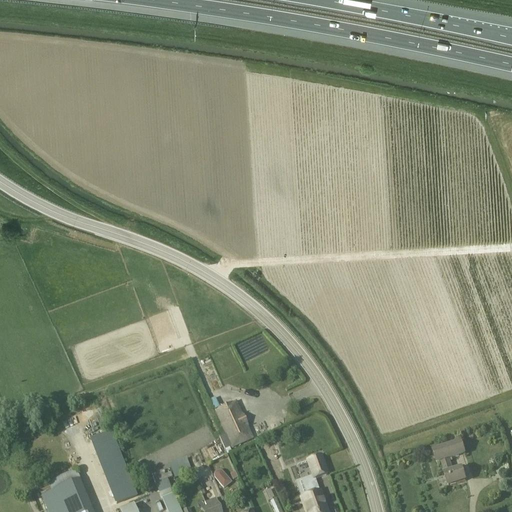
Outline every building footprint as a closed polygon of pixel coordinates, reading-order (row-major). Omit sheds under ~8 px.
[(201,359),(206,375),(217,371),(212,355),(201,359)] [(219,437),(225,450),(231,447),(231,448),(252,439),(246,426),(247,426),(242,415),(241,415),(235,403),(231,405),(231,404),(219,409),(219,410),(215,412),(225,435),(219,437)] [(111,433),(90,441),(115,506),(137,497),(111,433)] [(443,475),(448,488),(466,482),(461,469),(453,472),(449,460),(465,455),(461,442),(432,451),(436,464),(440,463),(444,475),(443,475)] [(308,496),(301,499),(305,511),(326,511),(319,492),(314,480),(327,475),(320,457),(307,461),(313,476),(303,480),(308,496)] [(151,474),(160,496),(172,492),(166,477),(189,468),(186,460),(151,474)] [(92,511),(80,481),(76,471),(47,483),(49,487),(39,491),(47,511),(92,511)] [(214,479),(216,481),(223,475),(221,473),(219,472),(217,472),(215,474),(214,476),(214,479)] [(160,498),(162,503),(166,511),(180,511),(172,493),(160,498)] [(280,511),(276,499),(270,502),(274,511),(280,511)] [(221,511),(217,502),(207,506),(209,511),(221,511)]
